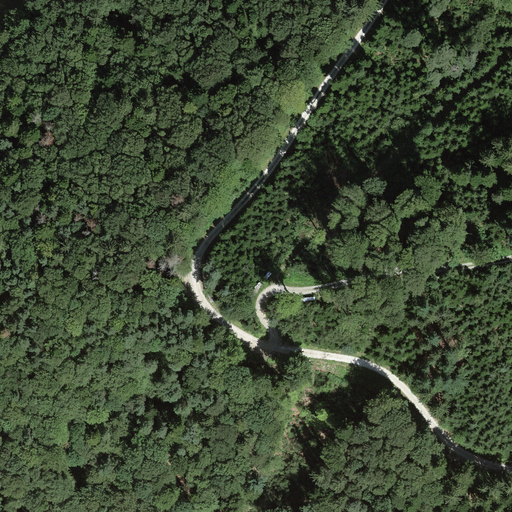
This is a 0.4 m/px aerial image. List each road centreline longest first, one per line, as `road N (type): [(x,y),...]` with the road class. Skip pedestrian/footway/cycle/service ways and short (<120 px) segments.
road 1 (track): [(511,468),(450,449),(388,375),(339,356),(253,344),(208,313),(194,276),(201,249),(275,163),(386,0)]
road 2 (track): [(281,348),(260,308),(264,292),(278,286),(511,257)]
